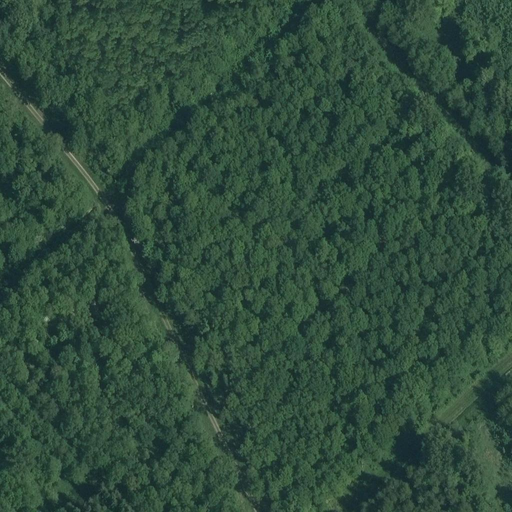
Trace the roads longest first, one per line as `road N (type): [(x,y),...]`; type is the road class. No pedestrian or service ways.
road 1 (track): [(257,511),(96,188),(0,70)]
road 2 (track): [(511,184),(343,0)]
